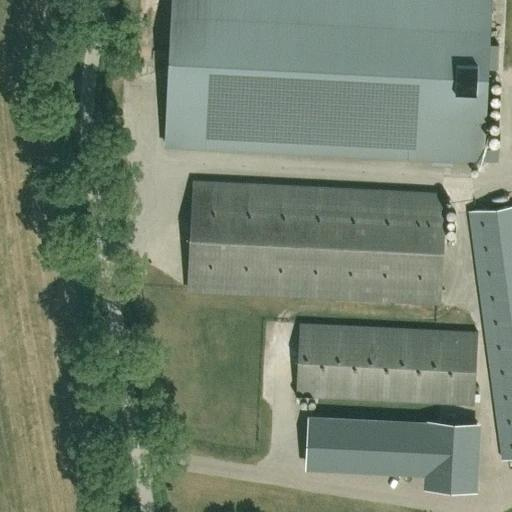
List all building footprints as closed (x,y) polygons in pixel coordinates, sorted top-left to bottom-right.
[(177,0),(170,143),(485,159),(492,0),(177,0)] [(197,290),(442,302),(447,193),(202,181),(197,290)] [(511,457),(511,205),(474,210),(508,459),(511,457)] [(480,403),(483,331),(305,323),(302,394),(480,403)] [(296,326),(273,325),(272,342),(295,342),(296,326)] [(427,479),(475,482),(478,426),(430,423),(311,418),(308,465),(427,471),(427,479)]
